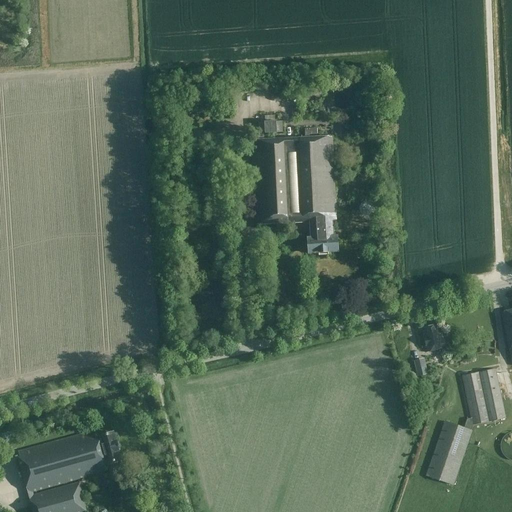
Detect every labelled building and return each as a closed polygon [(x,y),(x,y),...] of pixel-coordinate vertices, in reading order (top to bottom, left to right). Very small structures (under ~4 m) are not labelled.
[(264,123),(264,134),(276,134),(275,122),(264,123)] [(309,137),(309,135),(317,134),(317,128),(305,129),(305,138),(253,140),(257,224),(309,222),(309,224),(311,223),(311,238),(309,238),(310,253),(319,252),(319,255),(329,254),(329,252),(338,251),(338,236),(334,236),(333,221),(337,220),(333,136),(309,137)] [(501,312),(511,363),(511,308),(511,309),(511,310),(501,312)] [(426,352),(445,348),(440,330),(437,331),(436,325),(425,328),(425,331),(423,332),(426,346),(425,346),(426,352)] [(428,374),(424,358),(414,361),(417,377),(428,374)] [(471,431),(473,425),(505,419),(495,369),(462,376),(471,418),(467,419),(464,427),(445,421),(437,444),(426,476),(453,485),(472,431),(471,431)] [(97,437),(96,434),(87,437),(87,433),(17,453),(32,511),(86,511),(78,483),(33,495),(32,491),(97,474),(96,470),(105,468),(104,465),(121,460),(114,433),(97,437)]
